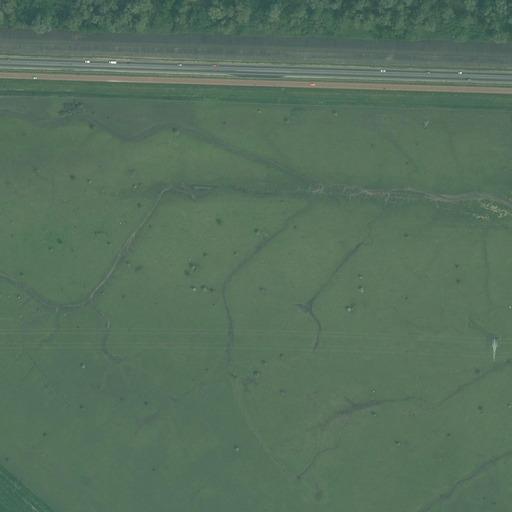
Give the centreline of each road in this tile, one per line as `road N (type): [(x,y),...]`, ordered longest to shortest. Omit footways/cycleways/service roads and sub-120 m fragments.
road 1 (trunk): [(511,75),(0,59)]
road 2 (tertiary): [(511,91),(0,75)]
road 3 (trunk): [(0,65),(511,80)]
